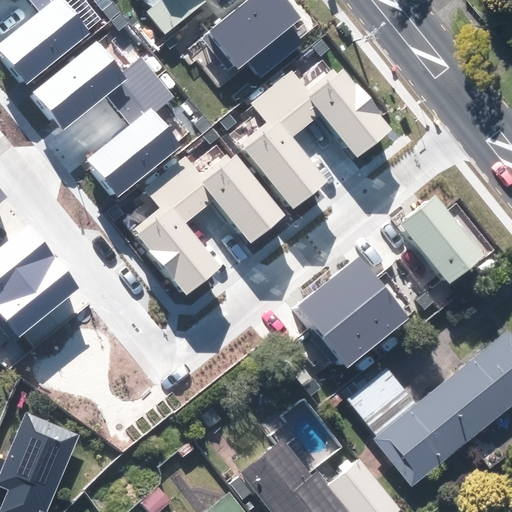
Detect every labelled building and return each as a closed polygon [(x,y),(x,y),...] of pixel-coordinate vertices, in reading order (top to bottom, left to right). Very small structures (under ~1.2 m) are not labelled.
[(64,0),(63,0),(52,0),(39,11),(0,43),(0,51),(27,85),(91,33),(64,0)] [(29,0),(39,11),(52,0),(63,0),(64,0),(63,0),(29,0)] [(160,0),(147,11),(166,34),(206,1),(205,0),(160,0)] [(301,17),(287,0),(250,0),(208,35),(238,71),(248,63),(260,77),(302,42),(289,27),(301,17)] [(124,71),(98,41),(35,93),(65,129),(107,95),(128,77),(124,71)] [(124,71),(128,77),(107,95),(119,110),(159,77),(142,57),(124,71)] [(348,66),(309,96),(325,116),(360,160),(399,130),(348,66)] [(296,107),(312,127),(325,116),(309,96),(315,92),(299,72),(280,87),(296,107)] [(159,77),(119,110),(130,123),(150,107),(155,112),(175,96),(159,77)] [(274,122),(279,118),(296,139),(312,127),(296,107),(280,87),(259,104),(274,122)] [(155,112),(150,107),(130,123),(87,159),(119,197),(182,145),(155,112)] [(279,118),(242,147),(293,211),(330,182),(296,139),(279,118)] [(204,177),(198,181),(214,201),(249,245),(288,215),(237,151),(204,177)] [(185,192),(201,212),(214,201),(198,181),(204,177),(188,157),(169,172),(185,192)] [(163,207),(168,203),(185,224),(201,212),(185,192),(169,172),(148,188),(163,207)] [(485,257),(434,195),(400,222),(451,284),(485,257)] [(163,207),(131,232),(182,296),(219,267),(185,224),(168,203),(163,207)] [(81,288),(28,225),(0,248),(0,314),(20,338),(81,288)] [(317,258),(286,283),(302,302),(332,277),(317,258)] [(360,258),(298,308),(346,368),(409,318),(360,258)] [(220,317),(102,273),(82,326),(201,370),(220,317)] [(369,441),(407,488),(511,404),(511,342),(504,332),(413,405),(383,369),(345,400),(374,437),(369,441)] [(23,414),(0,469),(0,489),(5,492),(0,503),(0,511),(43,511),(75,437),(23,414)] [(280,442),(237,475),(266,511),(343,511),(313,473),(308,478),(280,442)] [(337,495),(351,511),(389,511),(360,476),(337,495)] [(159,511),(172,499),(158,485),(140,504),(149,511),(159,511)] [(239,511),(225,494),(202,511),(239,511)]
